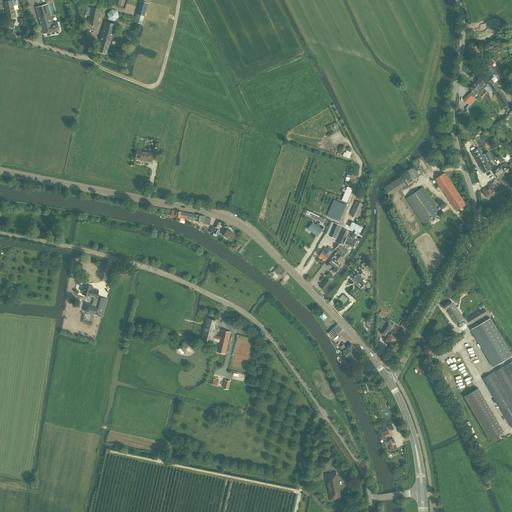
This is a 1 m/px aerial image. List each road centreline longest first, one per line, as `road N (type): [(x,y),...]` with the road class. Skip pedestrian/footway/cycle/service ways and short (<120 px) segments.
road 1 (unclassified): [(370,499),(360,466),(278,346),(242,310),(139,265),(0,233)]
road 2 (secondary): [(391,381),(242,225),(0,170)]
road 3 (unclassified): [(476,218),(452,126),(462,47),(458,0)]
road 4 (unclassified): [(391,381),(471,244),(476,218)]
road 5 (track): [(179,0),(156,85),(83,57)]
